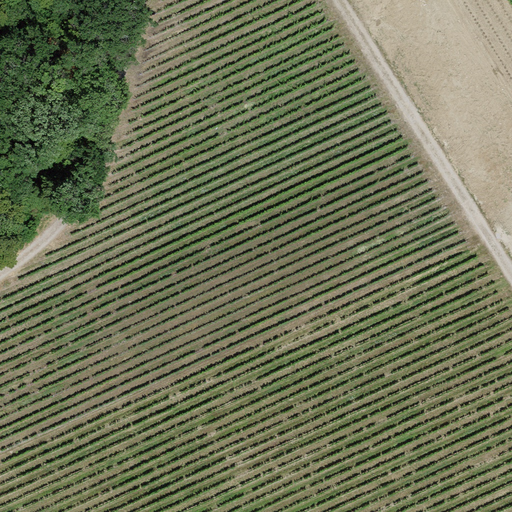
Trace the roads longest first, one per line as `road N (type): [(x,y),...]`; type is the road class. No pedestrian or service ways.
road 1 (track): [(511,274),(338,0)]
road 2 (track): [(139,0),(104,134),(70,211),(0,273)]
